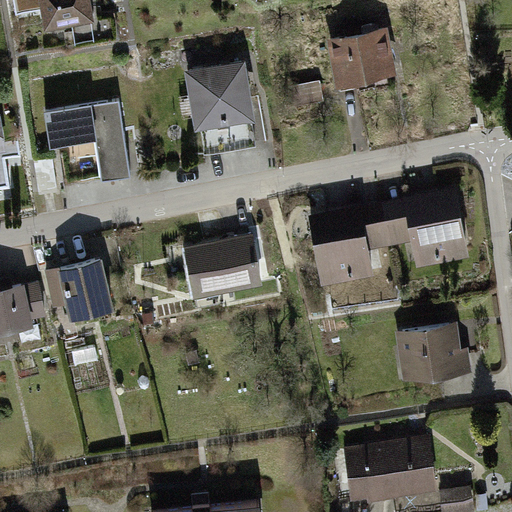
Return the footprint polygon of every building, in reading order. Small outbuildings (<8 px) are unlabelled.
[(111,0),(57,0),(61,22),(114,12),(111,0)] [(398,21),(340,35),(351,82),(410,68),(398,21)] [(259,52),(198,65),(210,123),(271,111),(259,52)] [(6,91),(0,92),(0,148),(17,145),(6,91)] [(128,92),(57,106),(64,140),(106,132),(114,172),(143,167),(128,92)] [(468,180),(323,212),(338,276),(391,264),(385,240),(428,231),(435,260),(483,249),(468,180)] [(265,226),(198,243),(211,292),(278,276),(265,226)] [(134,302),(120,252),(55,270),(64,302),(82,297),(87,315),(134,302)] [(15,271),(0,275),(0,330),(56,313),(44,274),(19,282),(15,271)] [(471,312),(404,327),(416,377),(483,361),(471,312)] [(441,426),(354,442),(365,499),(452,482),(441,426)] [(475,482),(445,485),(447,505),(477,502),(475,482)] [(280,511),(278,493),(167,508),(167,511),(280,511)]
